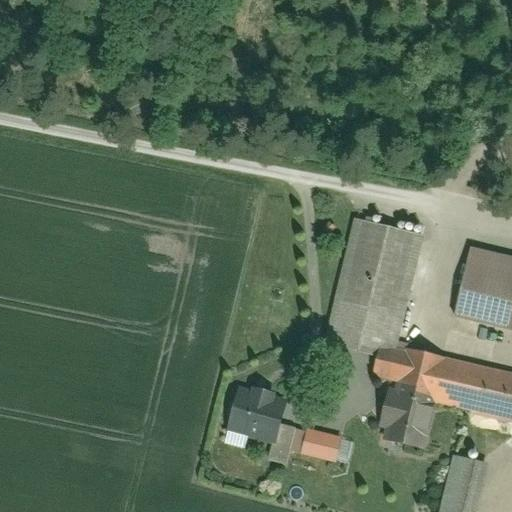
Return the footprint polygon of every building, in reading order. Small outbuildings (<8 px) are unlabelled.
[(421,233),(353,218),(325,341),(375,352),(377,342),(395,346),(421,233)] [(511,256),(468,246),(452,313),(511,327),(511,256)] [(511,372),(395,346),(377,342),(375,352),(370,374),(397,380),(393,395),(387,394),(379,426),(388,428),(385,442),(423,451),(434,403),(511,420),(511,372)] [(231,386),(221,427),(274,440),(278,422),(284,399),(231,386)] [(270,458),(287,462),(290,449),(296,427),(278,422),(274,440),(270,458)] [(290,449),(333,459),(339,437),(296,427),(290,449)] [(472,511),(485,463),(453,455),(438,511),(472,511)]
